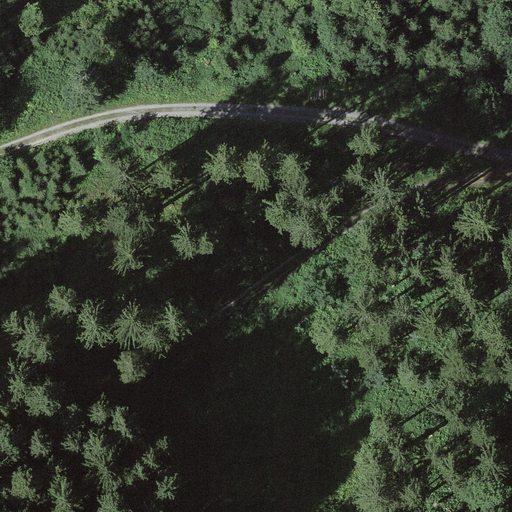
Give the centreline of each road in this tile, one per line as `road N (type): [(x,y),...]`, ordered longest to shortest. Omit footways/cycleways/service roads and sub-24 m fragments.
road 1 (track): [(490,166),(399,178),(289,254),(0,399)]
road 2 (track): [(511,163),(490,166),(301,116),(0,156)]
